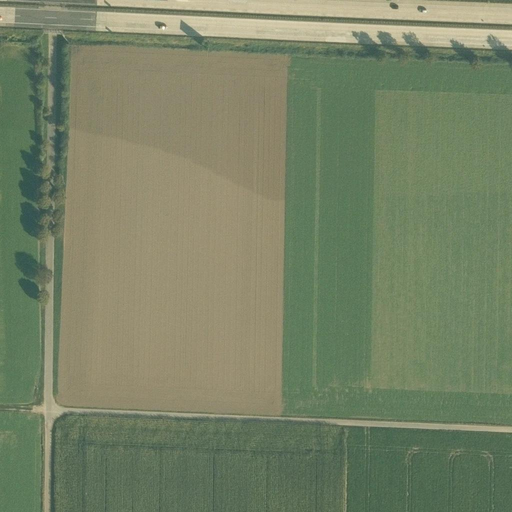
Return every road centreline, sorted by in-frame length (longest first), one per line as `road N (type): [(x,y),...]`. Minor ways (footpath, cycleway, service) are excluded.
road 1 (motorway): [(0,15),(511,39)]
road 2 (unclassified): [(48,411),(511,431)]
road 3 (unclassified): [(48,411),(51,0)]
road 4 (motorway): [(511,13),(188,0)]
